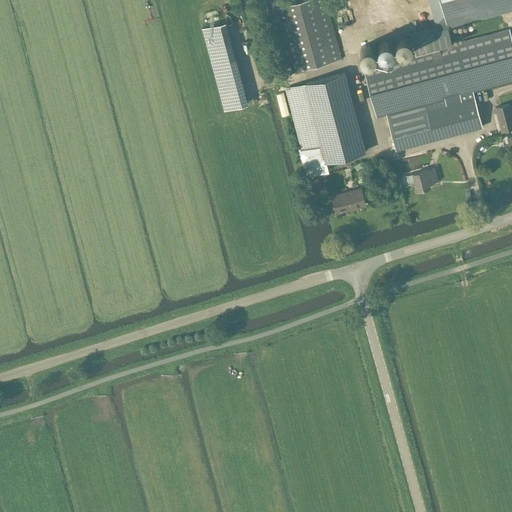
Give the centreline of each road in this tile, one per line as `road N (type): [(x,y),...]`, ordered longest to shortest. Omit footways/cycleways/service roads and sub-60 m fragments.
road 1 (unclassified): [(0,377),(351,270)]
road 2 (unclassified): [(419,511),(351,270)]
road 3 (unclassified): [(351,270),(511,217)]
